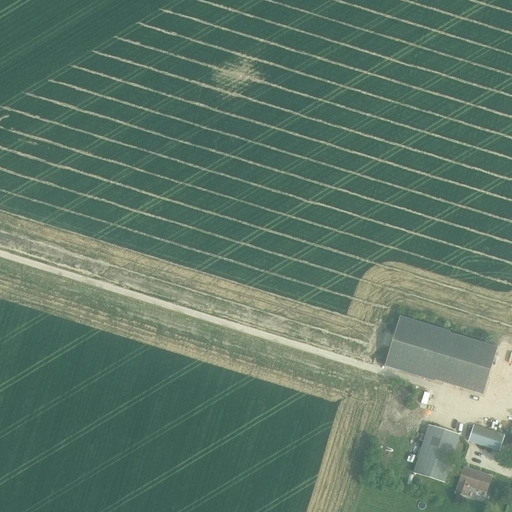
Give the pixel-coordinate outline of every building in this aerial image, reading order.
[(386,366),(425,378),(484,396),(498,348),(401,319),(386,366)] [(380,379),(351,475),(394,488),(423,393),(380,379)] [(504,436),(474,426),(469,442),(499,451),(504,436)] [(444,483),(458,437),(428,428),(414,473),(444,483)] [(486,492),(491,477),(464,468),(457,492),(467,495),(469,487),(486,492)]
